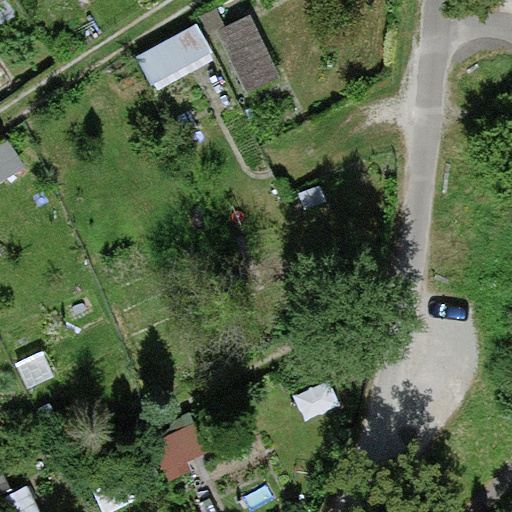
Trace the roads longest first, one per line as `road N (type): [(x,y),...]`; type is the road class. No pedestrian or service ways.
road 1 (unclassified): [(342,511),(391,408),(412,299),(435,0)]
road 2 (track): [(157,0),(0,108)]
